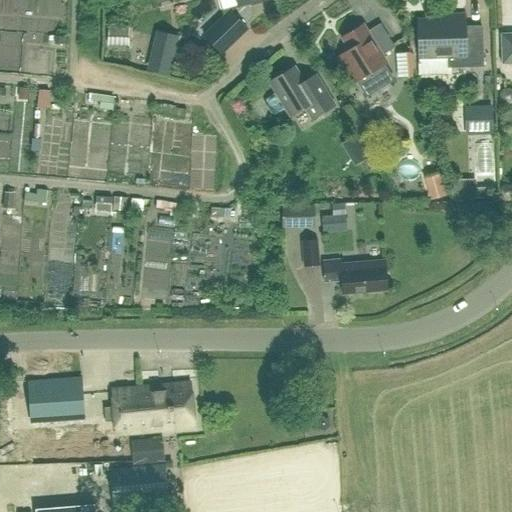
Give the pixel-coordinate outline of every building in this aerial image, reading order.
[(235,0),(237,8),(233,14),(229,10),(203,36),(221,55),(248,29),(244,25),(252,17),(249,5),(267,0),(235,0)] [(465,28),(464,15),(443,15),(443,22),(416,23),(417,56),(447,56),(447,68),(481,67),(480,27),(465,28)] [(393,48),(379,24),(365,32),(361,26),(341,38),(349,50),(338,57),(354,83),(357,81),(365,93),(389,78),(381,66),(384,64),(380,56),(393,48)] [(112,50),(132,50),(132,30),(112,30),(112,50)] [(511,35),(501,36),(502,63),(511,63),(511,35)] [(162,36),(156,64),(173,67),(178,40),(162,36)] [(313,74),(301,82),(293,68),(268,83),(274,92),(266,98),(264,103),(271,113),(275,114),(284,108),(289,117),(303,108),(310,120),(333,106),(313,74)] [(493,134),(492,107),(465,108),(466,135),(493,134)] [(446,196),(439,174),(424,178),(430,200),(446,196)] [(88,192),(85,210),(99,213),(103,195),(88,192)] [(160,201),(160,212),(181,212),(181,202),(160,201)] [(315,229),(314,206),(282,207),(282,229),(315,229)] [(326,220),(326,233),(349,232),(349,220),(326,220)] [(215,224),(214,234),(230,236),(231,226),(215,224)] [(150,254),(172,256),(175,236),(153,233),(150,254)] [(248,259),(251,235),(238,234),(235,258),(248,259)] [(319,266),(317,240),(301,241),(304,267),(319,266)] [(362,270),(361,263),(339,265),(339,260),(322,261),(324,282),(340,281),(341,294),(379,291),(387,290),(385,268),(377,269),(362,270)] [(85,420),(82,377),(29,381),(32,423),(85,420)] [(194,427),(190,383),(111,390),(115,435),(194,427)] [(165,462),(163,438),(132,441),(134,465),(165,462)] [(8,447),(10,488),(24,487),(22,446),(8,447)] [(168,505),(166,467),(110,471),(113,509),(168,505)]
